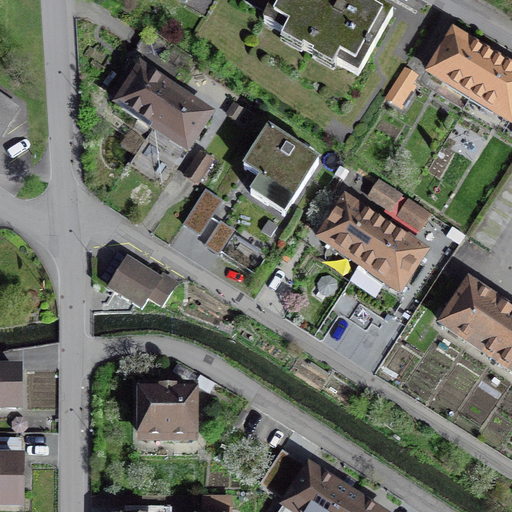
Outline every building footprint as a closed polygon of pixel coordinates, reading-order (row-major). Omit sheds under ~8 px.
[(364,0),(280,0),(265,28),(358,81),(394,17),(364,0)] [(112,107),(150,132),(175,95),(197,61),(159,36),(112,107)] [(431,75),(473,100),(494,65),(452,40),(431,75)] [(511,75),(494,65),(473,100),(511,122),(511,75)] [(214,121),(175,95),(150,132),(190,158),(214,121)] [(0,133),(8,120),(0,114),(0,133)] [(323,164),(265,122),(227,173),(286,215),(323,164)] [(386,211),(396,198),(376,183),(367,196),(386,211)] [(198,231),(218,200),(204,192),(184,222),(198,231)] [(313,240),(358,270),(385,229),(340,199),(313,240)] [(420,230),(429,217),(408,202),(399,216),(420,230)] [(232,230),(220,223),(206,245),(218,253),(232,230)] [(429,258),(385,229),(358,270),(401,299),(429,258)] [(161,292),(124,268),(109,290),(145,315),(161,292)] [(470,288),(445,326),(511,371),(511,315),(510,314),(470,288)] [(18,374),(0,374),(0,419),(21,419),(18,374)] [(194,394),(132,393),(131,454),(193,456),(194,394)] [(23,511),(25,459),(0,458),(0,511),(23,511)] [(336,511),(347,496),(307,469),(279,511),(336,511)] [(372,511),(347,496),(336,511),(372,511)] [(229,511),(230,499),(204,499),(203,511),(229,511)]
